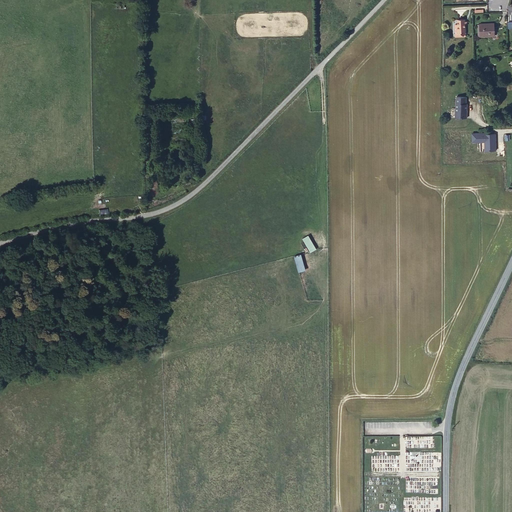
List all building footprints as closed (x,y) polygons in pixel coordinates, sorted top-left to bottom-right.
[(481,32),(495,31),(494,19),(481,19),(481,32)] [(462,33),(462,30),(455,30),(454,20),(452,21),(453,33),(462,33)] [(454,116),(466,116),(467,111),(466,111),(467,103),(466,103),(466,96),(456,95),(455,108),(454,108),(454,116)] [(308,234),(302,237),(310,252),(316,249),(308,234)] [(301,253),(294,255),(298,271),(305,269),(301,253)]
